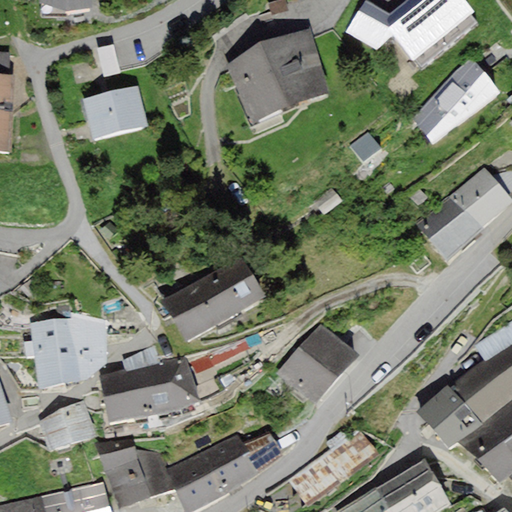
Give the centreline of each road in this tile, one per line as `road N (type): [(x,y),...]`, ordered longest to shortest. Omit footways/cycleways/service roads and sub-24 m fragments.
road 1 (residential): [(217,511),(302,452),(352,385),(511,216)]
road 2 (residential): [(76,226),(75,197),(36,77),(41,61),(189,0)]
